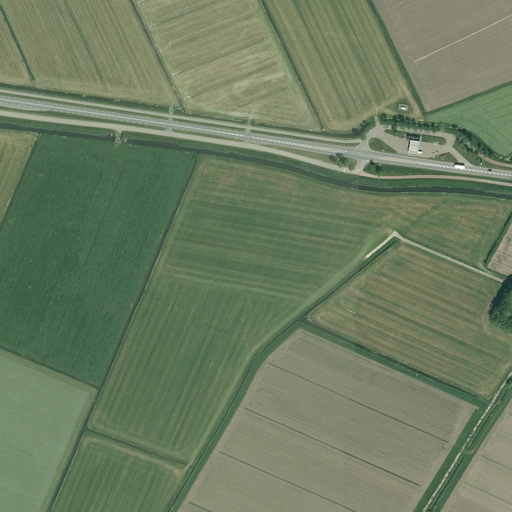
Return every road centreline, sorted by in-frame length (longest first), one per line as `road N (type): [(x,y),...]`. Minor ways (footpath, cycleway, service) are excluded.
road 1 (unclassified): [(362,154),(357,173),(268,149),(0,112)]
road 2 (primary): [(362,154),(0,99)]
road 3 (track): [(424,511),(511,371)]
road 4 (track): [(367,256),(393,233),(511,283)]
road 5 (primary): [(511,175),(362,154)]
road 6 (unclassified): [(362,154),(367,135),(385,126),(471,147)]
